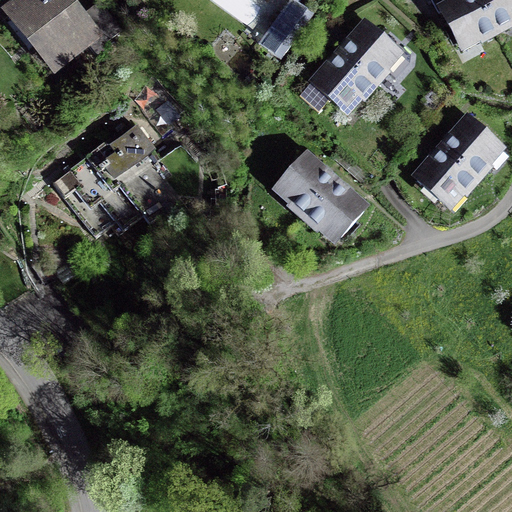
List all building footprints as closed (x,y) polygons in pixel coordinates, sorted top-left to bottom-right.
[(56,64),(92,35),(82,22),(63,0),(30,0),(14,13),(56,64)] [(258,45),(281,61),(314,15),(298,4),(300,0),(290,0),(291,0),(258,45)] [(497,33),(479,0),(432,0),(431,0),(439,14),(441,13),(458,43),(475,34),(480,43),(497,33)] [(511,0),(479,0),(497,33),(511,25),(511,0)] [(101,6),(82,22),(92,35),(102,47),(122,31),(101,6)] [(351,39),(338,54),(375,87),(388,72),(380,65),(393,50),(367,27),(354,42),(351,39)] [(361,102),(375,87),(338,54),(324,69),(327,72),(314,87),(341,110),(354,95),(361,102)] [(454,134),(440,149),(477,181),(490,166),(483,160),(496,145),(470,122),(457,137),(454,134)] [(107,172),(115,182),(143,218),(150,226),(165,214),(169,219),(186,206),(153,165),(160,159),(132,123),(112,139),(86,160),(99,177),(107,172)] [(477,181),(440,149),(427,164),(430,167),(417,181),(443,205),(456,190),(464,197),(477,181)] [(305,219),(337,182),(322,169),(319,172),(305,159),(281,185),(296,198),(289,206),(305,219)] [(123,233),(143,218),(115,182),(107,172),(99,177),(86,160),(53,185),(96,240),(116,224),(123,233)] [(350,198),(352,195),(337,182),(305,219),(320,232),(326,225),(341,238),(364,211),(350,198)] [(65,265),(73,276),(85,268),(75,254),(69,258),(62,246),(37,245),(24,253),(42,281),(65,265)] [(93,281),(85,268),(73,276),(62,283),(84,317),(109,318),(109,305),(93,281)]
